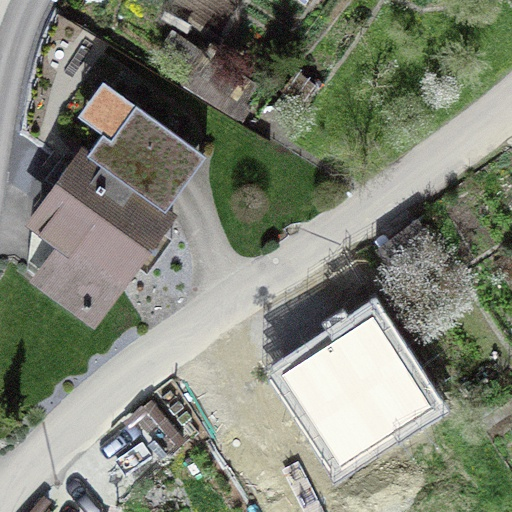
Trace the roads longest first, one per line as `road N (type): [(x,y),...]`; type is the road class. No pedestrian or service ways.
road 1 (residential): [(511,100),(124,380),(0,501)]
road 2 (residential): [(0,132),(33,0)]
